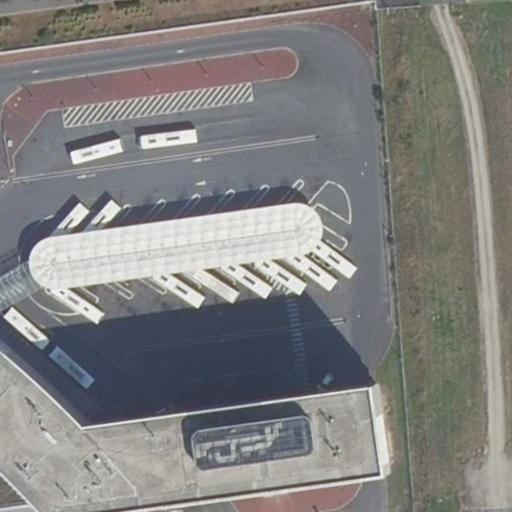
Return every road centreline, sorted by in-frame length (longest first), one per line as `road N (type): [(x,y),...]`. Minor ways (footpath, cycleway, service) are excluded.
road 1 (unknown): [(444,0),(484,96),(508,449)]
road 2 (unknown): [(86,373),(337,351),(372,334)]
